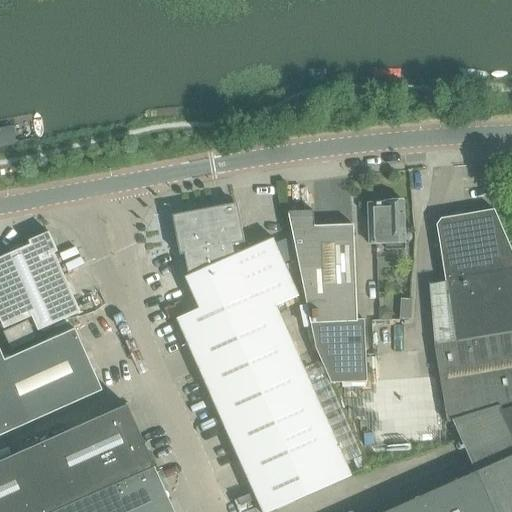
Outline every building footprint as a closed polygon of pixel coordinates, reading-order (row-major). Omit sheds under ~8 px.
[(13,126),(0,128),(0,145),(16,142),(13,126)] [(235,204),(172,216),(180,255),(184,254),(189,276),(184,278),(198,310),(176,320),(189,351),(200,374),(260,511),(271,511),(352,476),(351,475),(304,370),(276,306),(298,297),(282,260),(275,245),(272,239),(234,256),(232,245),(239,244),(243,243),(235,204)] [(378,246),(384,246),(387,246),(387,249),(403,249),(403,245),(404,245),(402,204),(370,204),(372,245),(378,245),(378,246)] [(455,343),(434,346),(439,378),(447,425),(451,423),(460,442),(511,425),(511,254),(493,212),(442,221),(437,227),(445,282),(455,343)] [(313,213),(288,213),(292,237),(296,253),(315,347),(320,360),(321,362),(330,384),(367,383),(364,321),(356,321),(353,226),(314,228),(313,213)] [(29,245),(0,257),(0,321),(3,330),(31,317),(37,332),(80,313),(53,254),(57,253),(48,233),(27,242),(29,245)] [(292,237),(275,245),(282,260),(296,253),(292,237)] [(443,283),(428,286),(434,346),(455,343),(445,282),(443,283)] [(385,308),(377,308),(378,321),(391,321),(391,314),(385,308)] [(14,350),(35,340),(28,324),(6,334),(14,350)] [(0,437),(106,391),(78,329),(6,360),(0,345),(0,437)] [(0,465),(0,464),(0,511),(175,511),(155,465),(130,407),(128,409),(0,465)] [(511,511),(511,425),(460,442),(476,477),(390,511),(511,511)]
